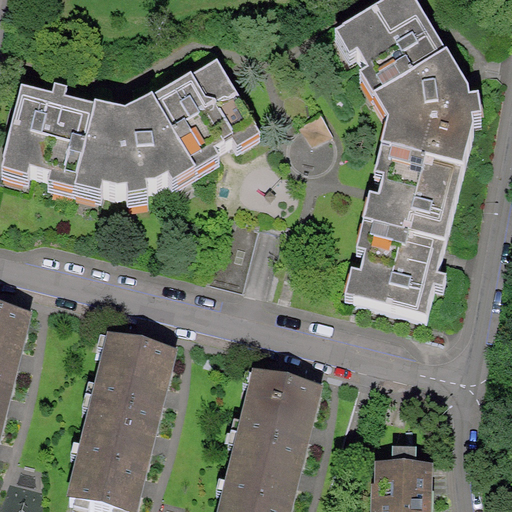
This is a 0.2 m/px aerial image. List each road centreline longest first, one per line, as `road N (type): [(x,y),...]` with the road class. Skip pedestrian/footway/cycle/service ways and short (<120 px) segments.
road 1 (residential): [(466,387),(0,268)]
road 2 (residential): [(511,154),(466,387)]
road 3 (residential): [(466,387),(463,511)]
